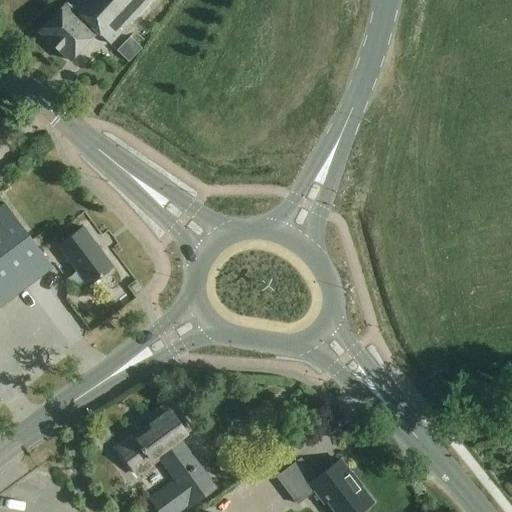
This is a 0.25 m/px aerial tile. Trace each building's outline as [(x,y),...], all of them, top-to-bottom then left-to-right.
[(107,46),(149,0),(67,0),(37,33),(68,62),(94,34),(107,46)] [(127,73),(142,59),(130,47),(116,61),(127,73)] [(0,306),(52,267),(4,203),(0,206),(0,306)] [(88,286),(112,267),(82,227),(58,246),(88,286)] [(215,488),(179,438),(182,436),(166,413),(117,449),(136,475),(159,458),(175,480),(149,499),(158,511),(178,511),(187,506),(189,508),(215,488)] [(316,478),(301,458),(276,477),(297,504),(314,491),(324,504),(327,501),(335,511),(360,511),(373,502),(341,459),(316,478)]
